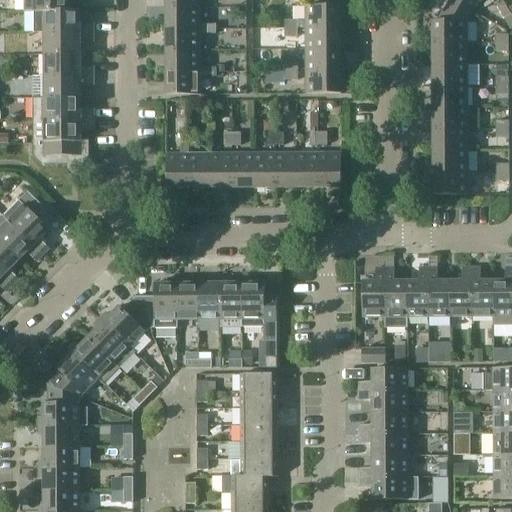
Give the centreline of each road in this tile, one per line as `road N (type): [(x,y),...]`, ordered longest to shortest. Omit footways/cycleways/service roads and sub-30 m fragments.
road 1 (residential): [(327,234),(326,511)]
road 2 (residential): [(131,234),(125,0)]
road 3 (residential): [(388,234),(388,0)]
road 4 (residential): [(131,234),(327,234)]
road 5 (residential): [(0,360),(131,234)]
road 6 (residential): [(511,234),(388,234)]
